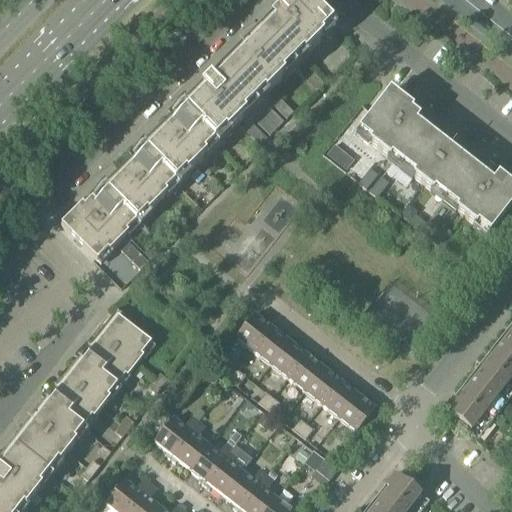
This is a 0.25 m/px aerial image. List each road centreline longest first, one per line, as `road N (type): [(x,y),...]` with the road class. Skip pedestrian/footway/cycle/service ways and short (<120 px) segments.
road 1 (residential): [(0,264),(29,235),(45,195),(244,0)]
road 2 (residential): [(337,0),(511,139)]
road 3 (residential): [(409,422),(267,306)]
road 4 (residential): [(409,422),(511,282)]
road 5 (secondary): [(0,106),(108,0)]
road 6 (residential): [(0,424),(81,326)]
road 7 (residential): [(492,511),(409,422)]
